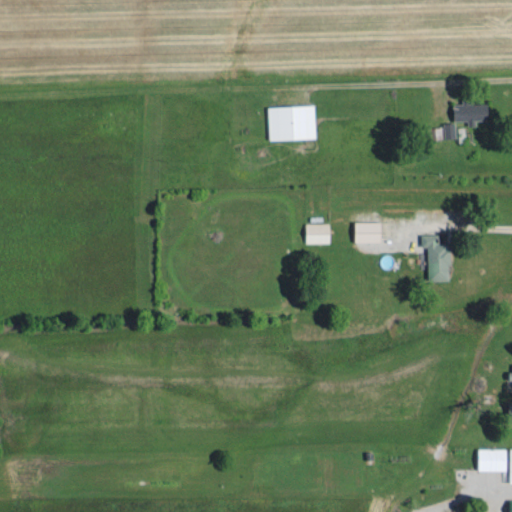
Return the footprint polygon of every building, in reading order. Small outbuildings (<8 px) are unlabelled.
[(453,102),(454,118),(471,117),(490,117),(490,100),(453,102)] [(269,137),(316,136),(315,102),(268,103),(269,137)] [(355,219),(355,239),(381,239),(382,219),(355,219)] [(329,221),(305,221),(305,240),(329,240),(329,221)] [(427,243),(428,278),(451,278),(450,240),(436,241),(436,231),(421,231),(421,244),(427,243)] [(511,445),(479,445),(478,468),(509,468),(509,480),(511,480),(511,445)]
